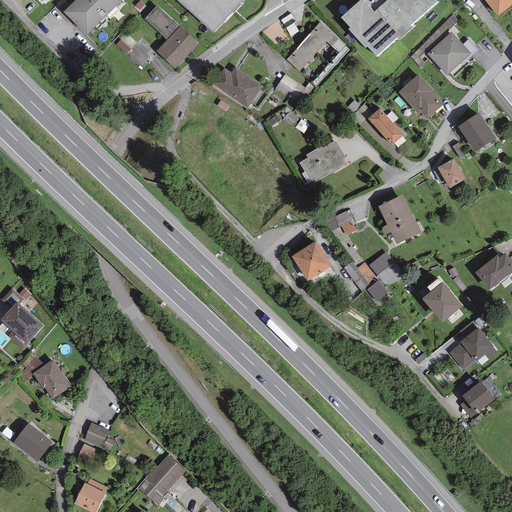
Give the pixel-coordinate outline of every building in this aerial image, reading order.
[(75,0),(63,12),(86,36),(121,0),(75,0)] [(177,0),(213,33),(243,0),(177,0)] [(367,47),(376,56),(396,38),(399,40),(412,28),(410,26),(437,2),(434,0),(359,0),(340,17),(350,28),(348,29),(365,48),(367,47)] [(511,0),(484,0),(497,16),(511,4),(511,0)] [(145,19),(166,40),(179,27),(156,6),(145,19)] [(319,22),(287,60),(299,72),(326,42),(339,53),(345,46),(319,22)] [(156,52),(175,69),(199,44),(180,26),(179,27),(166,40),(156,52)] [(446,75),(471,54),(451,32),(427,54),(446,75)] [(131,49),(121,40),(115,45),(126,54),(131,49)] [(350,50),(345,46),(339,53),(311,84),(316,87),(350,50)] [(247,108),(262,87),(235,68),(231,74),(224,69),(213,84),(247,108)] [(306,88),(286,74),(275,89),(296,103),(306,88)] [(427,119),(444,104),(433,92),(434,91),(418,74),(398,92),(418,115),(421,113),(427,119)] [(379,109),(368,119),(392,145),(403,135),(379,109)] [(475,152),(496,138),(478,113),(458,127),(475,152)] [(321,147),(306,155),(308,158),(300,163),(312,184),(331,172),(332,174),(347,165),(343,159),(346,158),(336,141),(322,149),(321,147)] [(453,147),(460,159),(466,155),(459,143),(453,147)] [(465,179),(453,159),(437,168),(449,188),(465,179)] [(396,244),(420,233),(402,196),(378,207),(387,225),(384,227),(383,227),(383,228),(382,230),(382,231),(382,232),(383,233),(385,234),(386,234),(388,234),(391,232),(396,244)] [(352,221),(347,211),(346,212),(334,218),(339,227),(341,226),(351,221),(352,221)] [(332,231),(339,227),(334,218),(327,221),(332,231)] [(356,231),(351,221),(341,226),(346,236),(356,231)] [(291,257),(307,281),(331,266),(316,241),(291,257)] [(386,252),(369,266),(377,276),(394,262),(386,252)] [(475,273),(489,290),(511,272),(511,261),(505,253),(499,258),(497,255),(475,273)] [(352,261),(344,268),(362,292),(370,286),(369,283),(357,268),(352,261)] [(376,278),(365,263),(357,268),(369,283),(376,278)] [(388,293),(379,281),(367,290),(376,302),(388,293)] [(462,306),(442,282),(422,299),(441,323),(462,306)] [(28,342),(44,326),(20,305),(25,300),(12,288),(1,300),(10,309),(0,319),(0,320),(13,332),(9,337),(23,350),(29,343),(28,342)] [(493,347),(478,327),(459,342),(461,344),(449,353),(462,370),(474,361),(475,362),(485,355),(488,360),(497,353),(492,347),(493,347)] [(0,345),(3,348),(11,339),(0,329),(0,345)] [(53,360),(33,374),(43,389),(44,388),(52,399),(71,387),(53,360)] [(476,414),(494,399),(480,381),(462,396),(466,401),(476,414)] [(471,418),(476,414),(466,401),(460,405),(471,418)] [(28,423),(13,443),(37,462),(53,442),(28,423)] [(109,431),(92,423),(84,440),(101,448),(109,431)] [(118,436),(114,439),(120,447),(124,445),(118,436)] [(114,441),(107,438),(103,446),(110,450),(114,441)] [(97,451),(84,444),(77,459),(90,465),(97,451)] [(138,489),(157,506),(164,499),(161,497),(185,471),(168,456),(138,489)] [(85,483),(74,504),(89,511),(96,511),(106,494),(105,493),(107,488),(90,479),(87,484),(85,483)]
